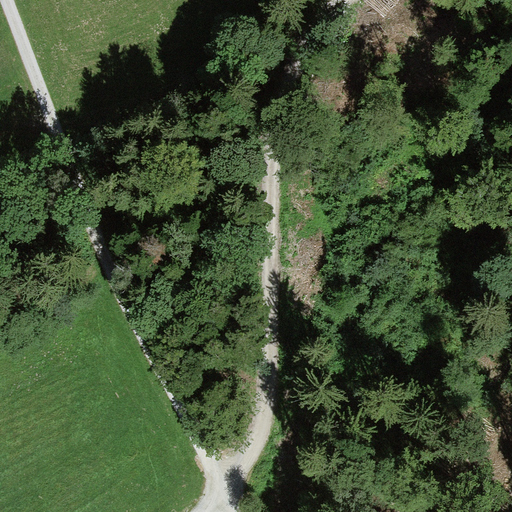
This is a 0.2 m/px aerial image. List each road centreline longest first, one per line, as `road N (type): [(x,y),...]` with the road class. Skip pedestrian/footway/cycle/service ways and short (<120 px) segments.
road 1 (track): [(324,0),(291,53),(275,375),(254,451),(197,481),(193,511)]
road 2 (track): [(5,0),(127,316),(218,511)]
